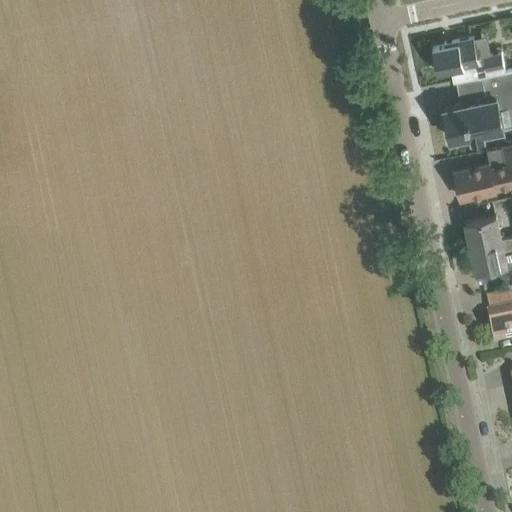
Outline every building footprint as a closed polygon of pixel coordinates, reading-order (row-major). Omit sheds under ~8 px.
[(457,80),(482,75),(506,70),(503,52),(503,51),(479,55),(476,56),(472,35),(451,39),(452,42),(446,43),(446,41),(444,41),(444,44),(432,46),(436,66),(437,72),(451,69),(453,81),(457,80)] [(511,95),(511,68),(506,70),(482,75),(486,91),(489,90),(490,96),(445,105),(448,121),(445,121),(448,135),(451,135),(452,138),(472,134),(473,138),(485,135),(485,131),(504,127),(498,98),(511,95)] [(491,162),(475,166),(456,170),(461,196),(481,192),(487,191),(496,189),(496,187),(511,184),(511,185),(511,143),(488,148),(491,162)] [(472,244),(502,238),(497,213),(486,216),(467,220),(472,244)] [(505,252),(511,250),(511,235),(472,244),(477,268),(508,262),(505,252)] [(511,309),(487,315),(493,342),(511,337),(511,309)]
